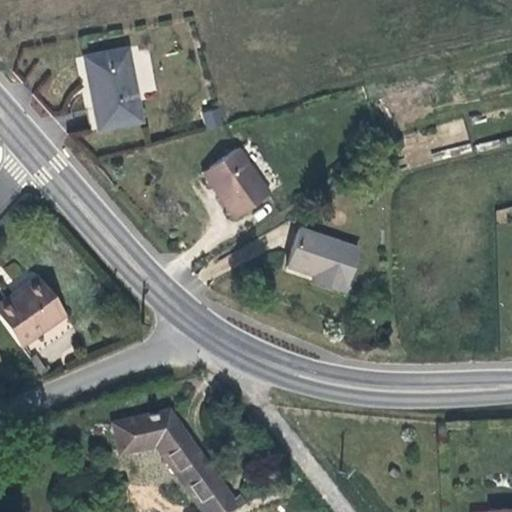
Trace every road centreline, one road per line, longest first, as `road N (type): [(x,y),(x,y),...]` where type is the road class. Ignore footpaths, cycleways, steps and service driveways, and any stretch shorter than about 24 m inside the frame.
road 1 (tertiary): [(249,352),(288,377),(373,397),(511,394)]
road 2 (tertiary): [(511,378),(370,376),(249,352)]
road 3 (tertiary): [(42,155),(210,329)]
road 4 (residential): [(0,414),(210,329)]
road 5 (residential): [(249,352),(252,383),(266,407),(347,511)]
